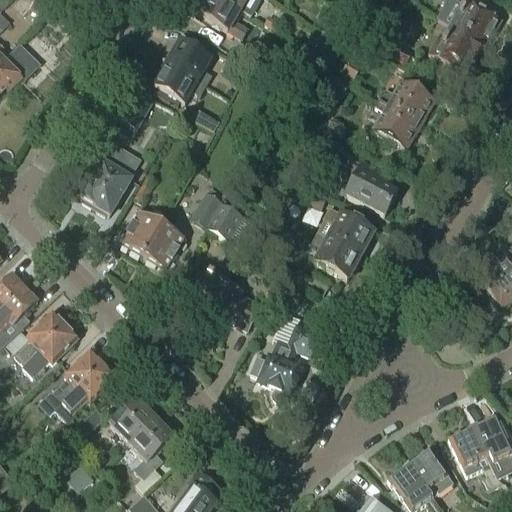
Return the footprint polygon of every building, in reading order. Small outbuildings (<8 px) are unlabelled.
[(0,0),(0,15),(1,16),(16,0),(0,0)] [(240,44),(245,35),(232,27),(238,15),(212,0),(204,0),(194,18),(240,44)] [(212,0),(238,15),(246,19),(250,11),(243,7),(247,0),(212,0)] [(463,11),(452,4),(448,2),(436,23),(451,32),(451,31),(484,50),(498,26),(465,7),(463,11)] [(53,26),(59,16),(35,3),(29,13),(53,26)] [(334,38),(342,25),(331,19),(324,33),(334,38)] [(489,52),(484,50),(451,31),(451,32),(442,46),(436,42),(427,59),(452,73),(454,70),(468,78),(474,67),(479,69),(489,52)] [(205,92),(211,82),(202,77),(209,65),(178,46),(165,69),(205,92)] [(254,73),(261,61),(238,47),(231,59),(254,73)] [(404,71),(412,57),(396,49),(389,62),(404,71)] [(0,59),(4,55),(0,50),(0,68),(11,57),(11,56),(1,66),(0,65),(0,59)] [(21,66),(11,57),(0,68),(0,96),(5,92),(7,95),(19,83),(18,83),(35,66),(28,59),(21,66)] [(319,61),(315,68),(326,75),(330,68),(319,61)] [(241,84),(247,74),(226,62),(220,73),(241,84)] [(349,90),(360,72),(348,64),(338,81),(332,78),(332,79),(349,90)] [(198,103),(205,92),(165,69),(152,91),(183,109),(190,98),(198,103)] [(288,75),(280,90),(305,104),(314,89),(288,75)] [(349,90),(332,79),(323,95),(325,96),(319,106),(332,114),(337,104),(339,105),(348,89),(349,90)] [(431,107),(400,89),(393,100),(386,96),(382,97),(376,106),(418,130),(431,107)] [(130,145),(151,105),(130,93),(113,122),(123,127),(117,138),(130,145)] [(404,154),(418,130),(376,106),(378,108),(374,114),(383,119),(373,136),(404,154)] [(213,137),(219,127),(198,115),(192,126),(213,137)] [(316,138),(321,128),(307,120),(301,131),(316,138)] [(92,214),(125,157),(113,150),(102,168),(100,167),(82,205),(80,207),(92,214)] [(108,220),(129,184),(127,183),(138,165),(125,157),(92,214),(103,221),(105,218),(108,220)] [(383,221),(396,196),(370,183),(376,172),(353,160),(341,181),(351,186),(344,200),(383,221)] [(297,176),(294,183),(302,187),(306,181),(297,176)] [(320,215),(326,201),(298,189),(293,201),(308,207),(307,209),(320,215)] [(141,210),(149,196),(140,191),(132,204),(141,210)] [(204,234),(220,207),(223,201),(208,192),(189,225),(204,234)] [(228,248),(244,222),(220,207),(204,234),(228,248)] [(359,261),(372,237),(328,214),(322,225),(323,225),(317,238),(327,244),(359,261)] [(142,262),(160,231),(137,218),(119,249),(142,262)] [(166,276),(184,245),(160,231),(142,262),(166,276)] [(485,299),(486,301),(511,277),(511,258),(511,237),(510,239),(510,238),(503,244),(503,251),(505,252),(487,268),(474,288),(477,290),(476,292),(476,294),(476,296),(477,297),(479,298),(481,299),(482,300),(485,299)] [(359,261),(327,244),(317,238),(310,252),(309,251),(303,262),(346,285),(359,261)] [(228,249),(222,258),(233,265),(239,255),(228,249)] [(207,277),(204,281),(195,276),(184,295),(194,301),(189,310),(220,329),(223,324),(244,337),(259,312),(238,299),(239,297),(211,281),(212,280),(207,277)] [(511,277),(486,301),(488,303),(487,305),(487,307),(487,308),(489,310),(490,311),(492,312),(494,313),(496,313),(498,315),(511,307),(511,277)] [(0,316),(24,294),(11,280),(0,290),(0,316)] [(0,355),(29,327),(22,320),(36,307),(24,294),(0,316),(0,355)] [(23,371),(24,369),(63,331),(50,317),(25,342),(28,345),(13,360),(23,371)] [(346,338),(358,344),(364,332),(352,327),(346,338)] [(51,369),(76,344),(63,331),(24,369),(23,371),(33,381),(48,366),(51,369)] [(312,363),(321,341),(295,331),(286,352),(277,348),(271,362),(267,361),(265,366),(256,363),(249,380),(258,384),(257,387),(274,394),(272,399),(272,403),(274,406),(281,409),(285,408),(288,406),(290,400),(291,401),(301,374),(289,369),(294,356),(312,363)] [(59,408),(101,370),(88,357),(63,381),(65,384),(50,399),(59,408)] [(89,407),(114,383),(101,370),(59,408),(70,420),(86,405),(89,407)] [(126,449),(153,424),(134,404),(108,430),(126,449)] [(83,443),(104,423),(95,414),(74,434),(83,443)] [(511,460),(511,457),(494,421),(471,433),(485,463),(486,463),(492,459),(497,468),(511,460)] [(172,443),(153,424),(126,449),(143,467),(133,477),(141,485),(152,474),(161,466),(155,460),(172,443)] [(485,463),(471,433),(447,444),(466,483),(481,475),(483,480),(480,481),(488,496),(501,489),(497,485),(486,463),(485,463)] [(76,498),(91,485),(65,455),(53,466),(57,471),(55,474),(76,498)] [(437,499),(452,489),(427,455),(407,470),(426,496),(432,492),(437,499)] [(426,496),(407,470),(386,485),(405,511),(420,511),(424,510),(425,511),(438,511),(426,496)] [(161,483),(152,474),(141,485),(134,491),(142,501),(161,483)] [(211,511),(214,509),(210,506),(218,495),(196,478),(179,501),(182,504),(176,511),(211,511)] [(152,511),(143,501),(129,511),(152,511)] [(380,511),(369,503),(361,511),(380,511)]
